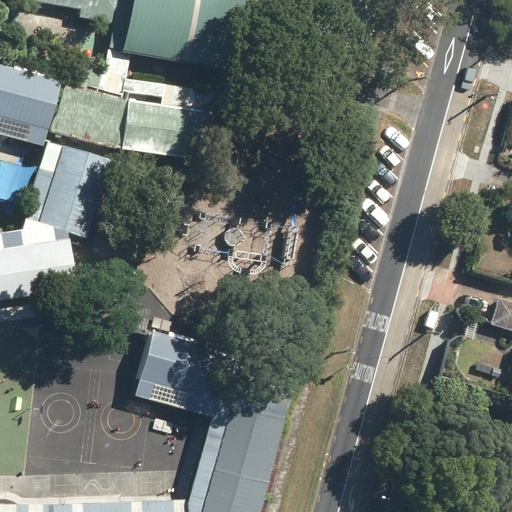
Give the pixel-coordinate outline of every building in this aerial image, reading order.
[(9,0),(9,3),(97,20),(100,0),(9,0)] [(274,0),(123,0),(113,55),(258,84),(274,0)] [(49,85),(0,72),(0,142),(32,151),(49,85)] [(109,149),(122,101),(56,84),(44,132),(109,149)] [(216,113),(122,101),(115,155),(208,167),(216,113)] [(39,141),(19,213),(90,232),(109,159),(39,141)] [(0,250),(0,299),(67,289),(59,241),(0,250)] [(486,325),(511,332),(511,302),(494,298),(486,325)] [(250,511),(291,364),(211,340),(195,401),(210,405),(178,511),(250,511)]
